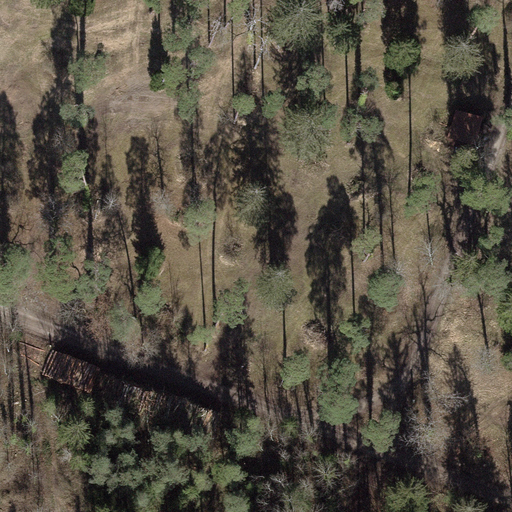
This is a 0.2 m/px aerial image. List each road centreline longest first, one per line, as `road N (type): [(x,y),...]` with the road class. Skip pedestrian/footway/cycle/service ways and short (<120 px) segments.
road 1 (track): [(321,427),(399,386),(419,356),(511,107)]
road 2 (track): [(0,308),(321,427)]
road 3 (track): [(321,427),(511,503)]
